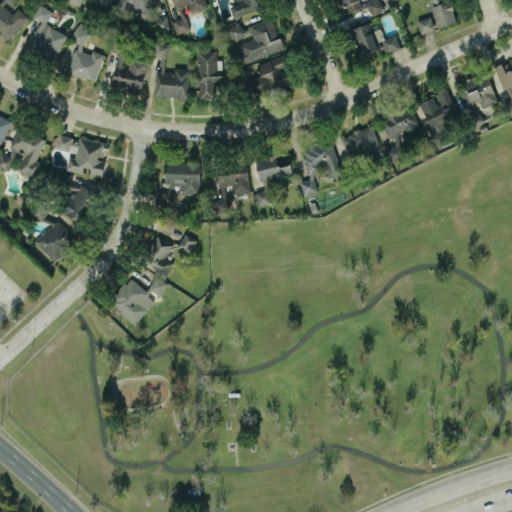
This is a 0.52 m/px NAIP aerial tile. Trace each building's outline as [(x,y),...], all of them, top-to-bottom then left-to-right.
[(0,0),(0,30),(9,39),(28,16),(18,7),(13,13),(6,7),(12,0),(0,0)] [(153,0),(118,0),(116,7),(149,16),(153,0)] [(207,8),(204,0),(173,0),(179,18),(172,20),(176,34),(190,29),(182,6),(189,4),(191,13),(207,8)] [(233,17),(268,4),(266,0),(244,0),(245,1),(229,6),(233,17)] [(341,0),(344,11),(361,8),(359,0),(341,0)] [(385,9),(379,0),(370,0),(365,3),(372,16),(385,9)] [(457,22),(450,0),(429,0),(434,15),(417,20),(420,32),(457,22)] [(67,33),(46,25),(52,10),(40,5),(34,17),(38,18),(25,49),(55,61),(67,33)] [(159,30),(169,28),(166,15),(156,17),(159,30)] [(285,49),(281,37),(278,38),(271,18),(242,27),(240,22),(229,26),(234,43),(235,43),(242,63),(285,49)] [(362,57),(380,50),(369,22),(351,28),(362,57)] [(104,54),(92,50),(90,53),(81,50),(89,26),(81,23),(66,71),(95,81),(104,54)] [(386,53),(401,47),(395,34),(381,39),(386,53)] [(199,98),(215,98),(215,82),(229,81),(229,68),(222,69),(221,60),(217,60),(217,50),(198,51),(199,98)] [(258,64),(262,73),(250,78),(256,94),(297,78),(287,52),(258,64)] [(117,63),(112,84),(141,91),(147,64),(130,60),(129,66),(117,63)] [(155,96),(188,97),(190,68),(173,67),(173,72),(156,71),(155,96)] [(498,101),(487,72),(462,81),(465,89),(461,91),(473,123),(483,119),(479,108),(498,101)] [(423,132),(410,105),(380,119),(389,137),(402,130),(407,140),(423,132)] [(0,143),(2,144),(11,118),(0,114),(0,143)] [(342,136),(350,160),(381,148),(372,125),(342,136)] [(18,171),(35,177),(40,161),(38,160),(45,138),(19,130),(12,151),(24,154),(18,171)] [(103,176),(106,159),(103,158),(106,141),(76,136),(76,137),(58,134),(55,150),(69,152),(66,169),(103,176)] [(391,158),(402,157),(400,134),(394,135),(395,146),(390,146),(391,158)] [(342,174),(331,140),(301,149),(310,178),(300,181),(304,195),(318,191),(312,172),(327,168),(330,178),(342,174)] [(0,166),(8,169),(12,156),(0,152),(0,166)] [(292,173),(288,153),(256,160),(260,180),(292,173)] [(233,193),(251,191),(246,160),(212,165),(216,198),(227,196),(225,185),(232,184),(233,193)] [(199,193),(200,162),(167,161),(166,183),(182,183),(181,193),(199,193)] [(61,212),(83,224),(98,193),(75,182),(61,212)] [(255,193),(257,205),(271,202),(268,189),(255,193)] [(228,199),(215,198),(215,210),(228,210),(228,199)] [(78,239),(56,219),(34,242),(57,262),(78,239)] [(197,239),(185,232),(178,244),(190,251),(197,239)] [(173,242),(155,236),(144,267),(167,275),(173,261),(167,259),(173,242)] [(146,289),(130,276),(109,302),(136,323),(157,297),(168,284),(157,276),(146,289)]
